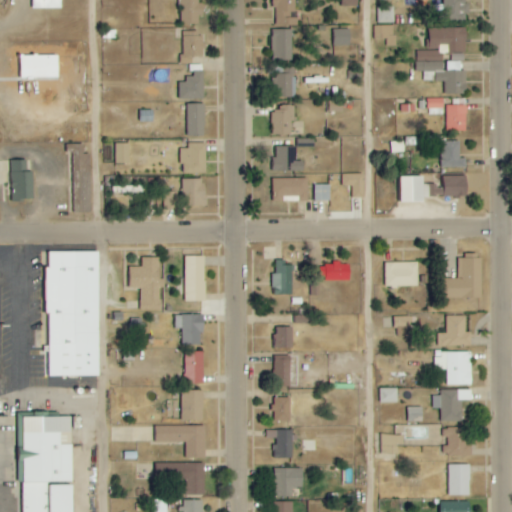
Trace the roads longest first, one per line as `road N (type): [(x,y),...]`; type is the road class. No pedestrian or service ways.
road 1 (residential): [(244,511),(241,0)]
road 2 (residential): [(511,511),(509,0)]
road 3 (residential): [(0,230),(511,232)]
